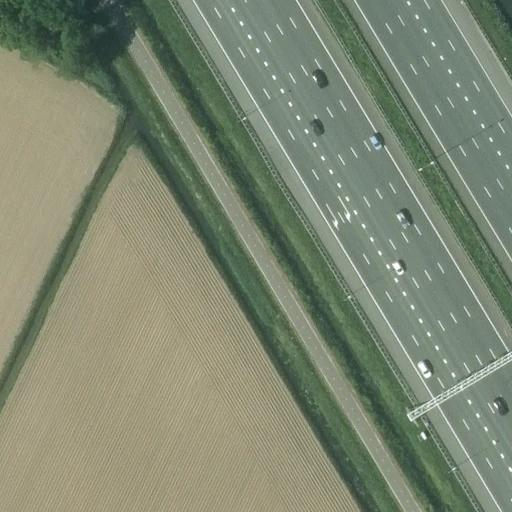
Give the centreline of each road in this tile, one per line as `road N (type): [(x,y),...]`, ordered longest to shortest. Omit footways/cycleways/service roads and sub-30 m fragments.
road 1 (motorway): [(261,0),(511,418)]
road 2 (motorway): [(511,185),(400,0)]
